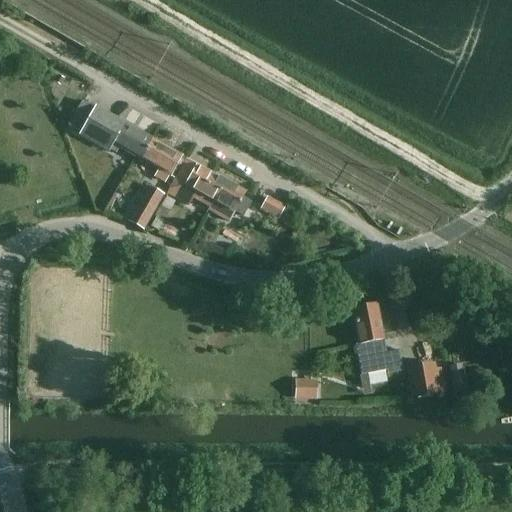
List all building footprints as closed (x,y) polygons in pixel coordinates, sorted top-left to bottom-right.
[(73,93),(76,87),(62,79),(59,85),(73,93)] [(87,119),(94,105),(84,99),(76,94),(65,112),(74,117),(76,113),(87,119)] [(95,108),(79,134),(115,154),(118,149),(139,160),(151,140),(95,108)] [(151,140),(139,160),(157,171),(153,178),(164,184),(179,156),(151,140)] [(209,206),(212,202),(211,201),(217,191),(206,184),(212,176),(184,160),(172,182),(167,192),(177,198),(181,190),(209,206)] [(212,176),(206,184),(217,191),(211,201),(212,202),(209,206),(207,210),(228,222),(233,212),(241,216),(249,203),(241,199),(244,194),(212,176)] [(142,231),(163,194),(147,186),(126,222),(142,231)] [(284,208),(266,198),(259,210),(277,219),(284,208)] [(154,217),(148,226),(157,231),(163,222),(154,217)] [(361,379),(401,372),(397,352),(384,354),(375,307),(352,311),(358,345),(355,346),(361,379)] [(460,366),(448,369),(453,394),(465,392),(460,366)] [(430,367),(406,371),(411,398),(435,394),(430,367)] [(293,399),(315,400),(315,381),(295,380),(293,399)]
